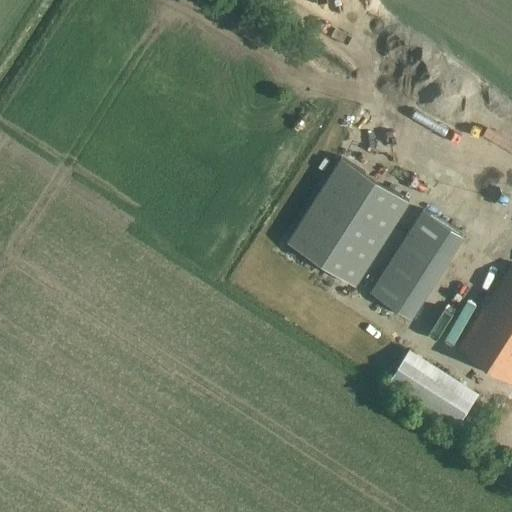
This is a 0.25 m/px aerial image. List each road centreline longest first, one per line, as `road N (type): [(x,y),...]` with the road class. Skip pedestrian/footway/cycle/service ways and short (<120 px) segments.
road 1 (track): [(403,77),(277,0)]
road 2 (unclassified): [(511,149),(403,77)]
